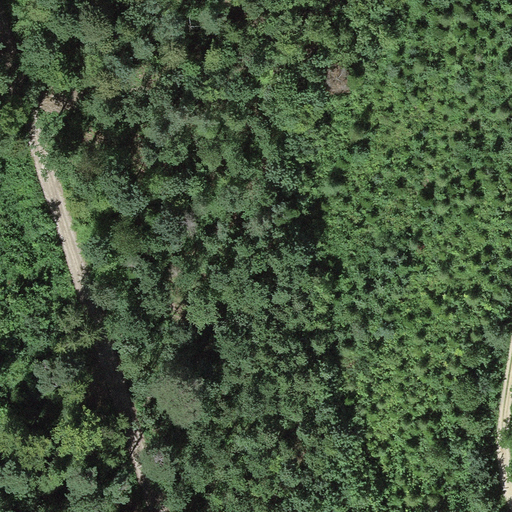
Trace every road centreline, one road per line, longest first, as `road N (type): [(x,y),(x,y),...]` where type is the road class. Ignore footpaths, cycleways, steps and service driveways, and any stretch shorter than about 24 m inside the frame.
road 1 (track): [(159,511),(0,39)]
road 2 (track): [(511,353),(498,446),(501,490),(511,506)]
